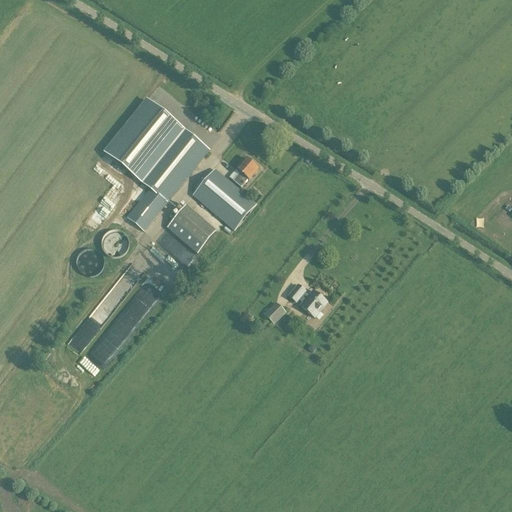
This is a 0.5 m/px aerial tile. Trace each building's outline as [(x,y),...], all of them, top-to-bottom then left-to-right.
[(147,102),(105,154),(150,190),(127,219),(143,232),(208,151),(147,102)] [(249,181),(259,170),(246,159),(236,170),(239,174),(232,182),(240,189),(248,180),(249,181)] [(234,232),(256,206),(215,171),(193,197),(234,232)] [(186,207),(167,229),(197,255),(216,233),(186,207)] [(128,252),(128,251),(129,250),(129,248),(129,247),(129,246),(129,245),(129,243),(129,242),(128,241),(128,240),(127,239),(127,238),(126,237),(125,236),(124,235),(123,234),(122,234),(121,233),(119,232),(116,232),(115,232),(114,232),(113,232),(112,232),(110,233),(109,233),(108,234),(107,234),(106,235),(105,236),(104,237),(104,238),(103,239),(102,240),(102,241),(102,242),(101,244),(101,245),(101,246),(101,247),(101,248),(102,250),(102,251),(103,252),(103,253),(104,254),(105,255),(105,256),(106,257),(107,257),(109,259),(112,260),(113,260),(114,260),(115,260),(117,260),(118,260),(119,259),(120,259),(121,259),(122,258),(123,257),(124,257),(125,256),(126,255),(127,254),(127,253),(128,252)] [(80,271),(97,271),(97,252),(80,252),(80,271)] [(132,264),(68,344),(80,354),(144,274),(132,264)] [(314,319),(327,304),(313,292),(308,298),(304,294),(305,293),(298,287),(289,298),(296,304),(298,300),(303,304),(300,308),(314,319)] [(105,370),(153,301),(137,290),(89,359),(105,370)] [(274,326),(286,313),(276,303),(264,315),(274,326)]
